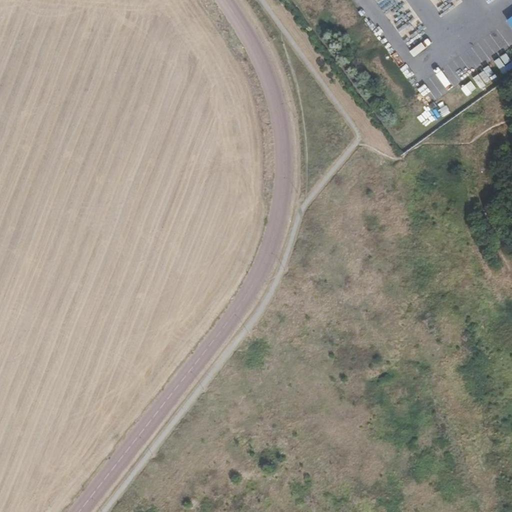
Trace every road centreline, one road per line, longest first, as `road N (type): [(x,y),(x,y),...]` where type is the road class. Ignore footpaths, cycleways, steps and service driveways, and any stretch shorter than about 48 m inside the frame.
road 1 (unclassified): [(79,511),(245,297),(278,217),(280,116),(264,67),(224,0)]
road 2 (track): [(284,170),(424,283),(511,400)]
